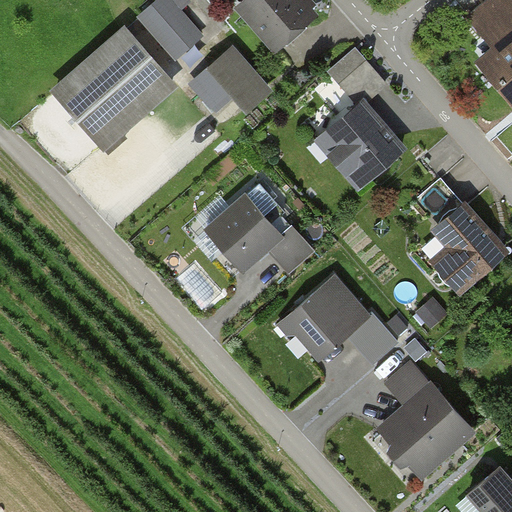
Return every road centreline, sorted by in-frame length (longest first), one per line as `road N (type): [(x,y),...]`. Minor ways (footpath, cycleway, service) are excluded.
road 1 (residential): [(355,511),(10,140)]
road 2 (residential): [(511,185),(388,35)]
